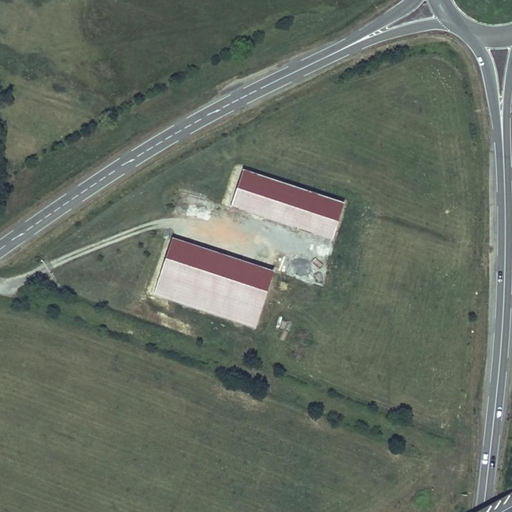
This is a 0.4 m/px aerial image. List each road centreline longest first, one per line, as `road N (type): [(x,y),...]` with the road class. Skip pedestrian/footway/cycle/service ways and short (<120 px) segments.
road 1 (tertiary): [(0,249),(202,117),(379,32)]
road 2 (tertiary): [(501,104),(502,294),(480,511)]
